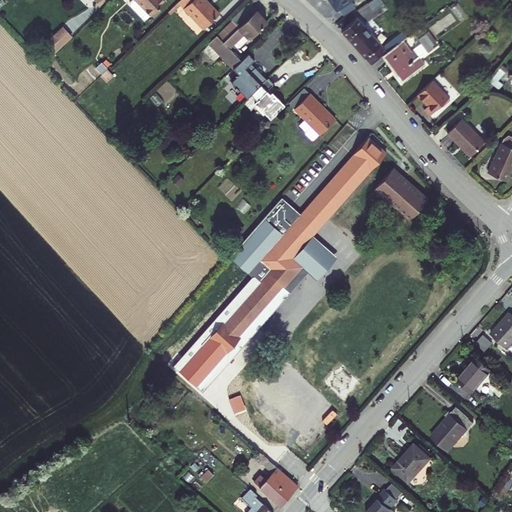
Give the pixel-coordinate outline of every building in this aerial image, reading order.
[(129,0),(129,3),(142,16),(145,16),(149,13),(151,15),(166,1),(165,0),(129,0)] [(175,0),(175,1),(202,30),(221,15),(207,0),(175,0)] [(367,0),(363,3),(367,9),(377,2),(374,0),(367,0)] [(253,6),(247,1),(199,44),(204,50),(253,6)] [(265,19),(253,6),(204,50),(216,62),(221,57),(227,64),(231,60),(236,56),(225,44),(241,30),(246,36),(265,19)] [(61,14),(46,28),(53,34),(67,20),(61,14)] [(376,56),(395,81),(418,64),(411,54),(403,59),(398,51),(403,48),(397,40),(403,37),(400,33),(394,38),(396,41),(382,51),(353,17),(336,30),(365,63),(376,56)] [(408,33),(419,48),(426,43),(414,28),(408,33)] [(253,53),(247,47),(236,56),(231,60),(237,67),(227,77),(241,92),(248,87),(262,73),(260,71),(260,65),(257,62),(252,62),(248,57),(253,53)] [(264,72),(262,73),(248,87),(254,94),(251,97),(266,113),(280,99),(268,86),(265,88),(261,84),(270,77),(264,72)] [(420,105),(426,112),(446,93),(429,75),(413,90),(424,101),(420,105)] [(511,85),(511,76),(502,77),(502,86),(511,85)] [(306,87),(288,104),(299,116),(305,123),(299,128),(299,131),(304,137),(307,137),(313,132),(314,133),(333,116),(306,87)] [(305,123),(299,116),(293,122),(299,128),(305,123)] [(443,136),(464,161),(480,147),(459,123),(443,136)] [(359,141),(344,157),(347,160),(283,228),(256,257),(264,266),(251,279),(216,318),(213,316),(196,335),(216,353),(233,336),(231,334),(274,287),(278,291),(297,270),(284,257),(304,235),(362,173),(365,175),(379,159),(359,141)] [(498,146),(496,150),(511,159),(511,149),(502,143),(498,146)] [(479,179),(496,189),(508,169),(511,170),(511,168),(511,159),(496,150),(479,179)] [(385,175),(367,195),(402,226),(420,206),(385,175)] [(256,257),(283,228),(273,218),(284,206),(273,196),(222,252),(251,279),(264,266),(256,257)] [(304,235),(284,257),(297,270),(318,248),(304,235)] [(483,335),(498,348),(511,332),(511,309),(506,316),(502,312),(483,335)] [(450,379),(464,391),(482,371),(469,359),(450,379)] [(241,396),(230,400),(235,415),(246,410),(241,396)] [(427,431),(445,447),(470,418),(452,403),(427,431)] [(386,473),(401,487),(423,461),(406,446),(394,458),(397,461),(386,473)] [(249,478),(245,483),(274,509),(291,488),(272,472),(251,454),(244,461),(261,475),(254,482),(249,478)] [(385,500),(392,492),(381,482),(374,490),(385,500)] [(354,511),(379,511),(377,510),(385,500),(374,490),(372,488),(356,506),(358,508),(354,511)] [(241,511),(261,511),(248,500),(249,498),(242,491),(233,501),(238,505),(236,506),(242,511),(241,511)]
